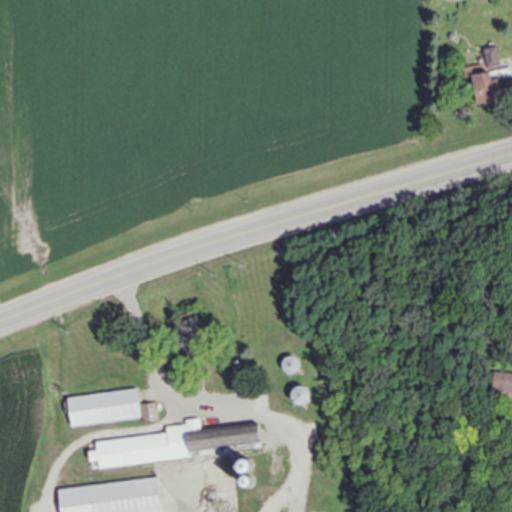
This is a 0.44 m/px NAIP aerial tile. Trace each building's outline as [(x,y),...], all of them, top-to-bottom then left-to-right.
[(482,49),(482,69),(502,69),(502,49),(482,49)] [(511,72),(489,72),(489,100),(511,100),(511,72)] [(295,374),(300,361),(289,357),(284,369),(295,374)] [(299,406),(310,400),(302,387),(292,393),(299,406)] [(144,419),(141,391),(72,398),(74,427),(144,419)] [(103,469),(195,459),(195,454),(264,446),(261,427),(204,433),(202,420),(188,421),(188,426),(169,428),(169,435),(100,443),(101,453),(93,454),(94,463),(102,462),(103,469)] [(62,490),(64,511),(164,511),(161,480),(62,490)]
